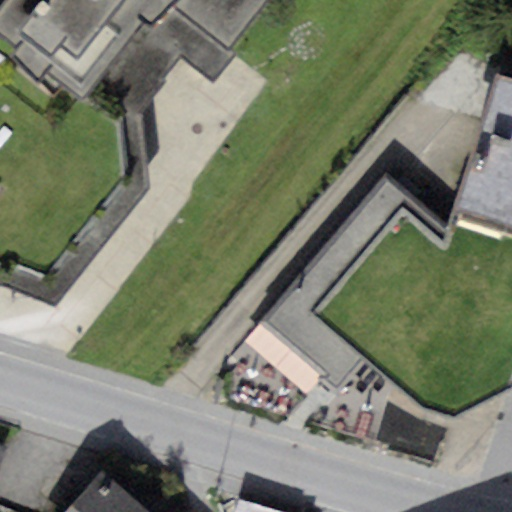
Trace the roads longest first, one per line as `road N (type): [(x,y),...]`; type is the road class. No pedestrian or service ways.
road 1 (residential): [(434,511),(0,379)]
road 2 (unknown): [(19,385),(227,104)]
